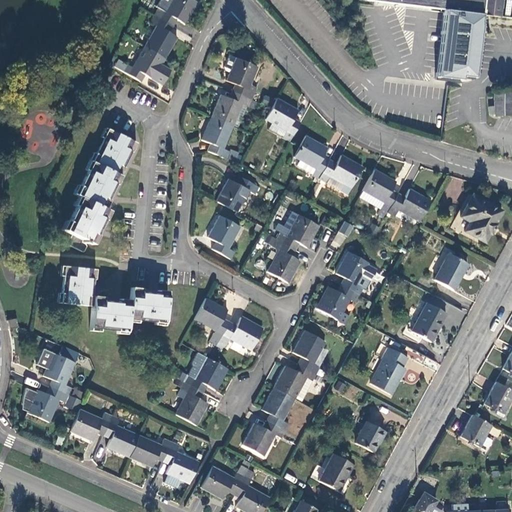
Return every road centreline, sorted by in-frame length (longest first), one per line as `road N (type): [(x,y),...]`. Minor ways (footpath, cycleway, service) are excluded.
road 1 (residential): [(291,313),(182,253),(187,166),(168,125),(206,38),(237,4)]
road 2 (residential): [(237,4),(359,127),(511,180)]
road 3 (tertiary): [(511,262),(377,511)]
road 4 (residential): [(172,511),(0,436)]
road 5 (residential): [(218,435),(291,313)]
